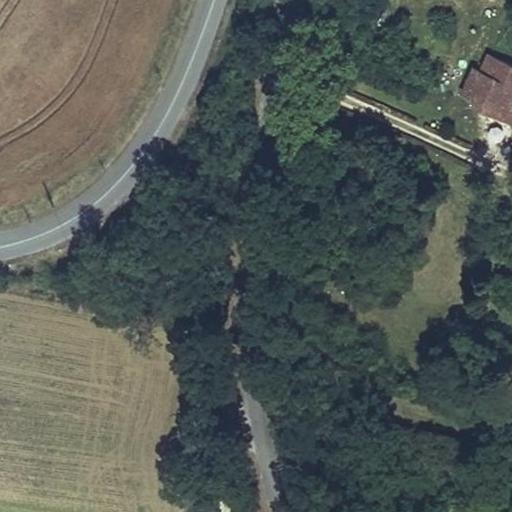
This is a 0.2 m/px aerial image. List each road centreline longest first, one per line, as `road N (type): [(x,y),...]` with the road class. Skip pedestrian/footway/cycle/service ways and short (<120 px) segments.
road 1 (unclassified): [(286,511),(247,325),(263,106),(288,0)]
road 2 (tertiary): [(0,246),(62,224),(118,181),(167,112),(211,0)]
